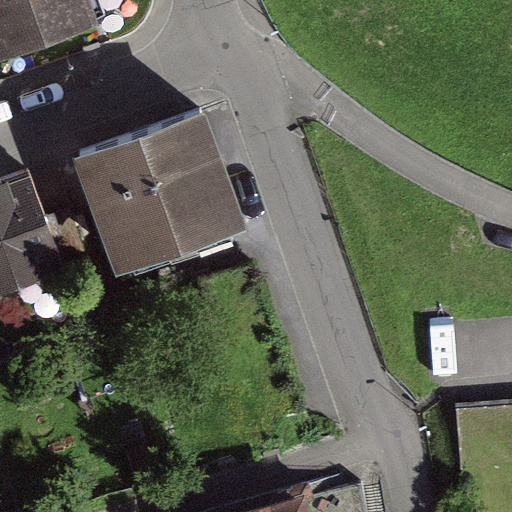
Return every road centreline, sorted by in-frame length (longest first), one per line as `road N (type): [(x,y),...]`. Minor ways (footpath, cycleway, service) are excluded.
road 1 (residential): [(233,50),(349,369),(396,429),(410,511)]
road 2 (residential): [(511,211),(377,141),(274,61),(233,50)]
road 3 (residential): [(0,130),(233,50)]
